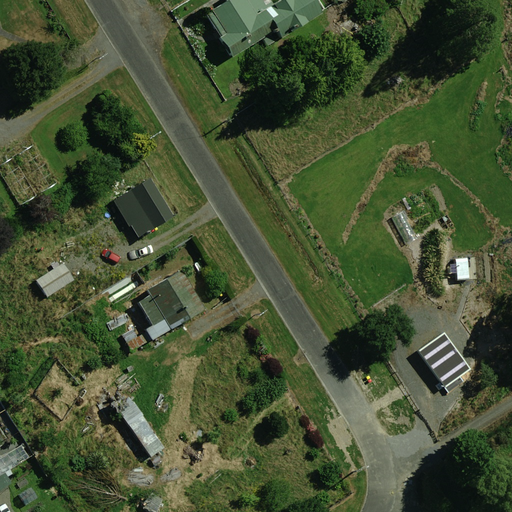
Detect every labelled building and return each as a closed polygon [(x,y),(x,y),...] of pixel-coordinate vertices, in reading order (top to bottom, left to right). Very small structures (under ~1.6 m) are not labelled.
[(260,0),(241,0),(206,20),(229,61),(274,36),(281,49),(327,23),(313,0),(281,0),(265,9),(260,0)] [(0,12),(0,46),(15,37),(0,12)] [(36,147),(0,168),(0,175),(21,211),(60,188),(36,147)] [(175,228),(153,182),(120,198),(129,216),(117,222),(130,250),(175,228)] [(83,275),(56,287),(65,306),(92,294),(83,275)] [(169,297),(137,310),(153,346),(185,333),(169,297)] [(141,412),(122,425),(144,460),(164,447),(141,412)]
